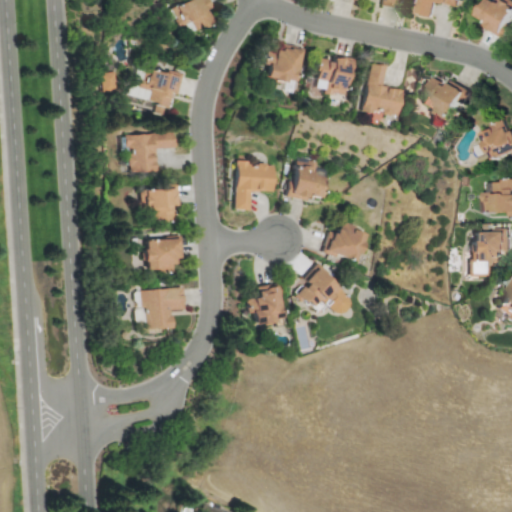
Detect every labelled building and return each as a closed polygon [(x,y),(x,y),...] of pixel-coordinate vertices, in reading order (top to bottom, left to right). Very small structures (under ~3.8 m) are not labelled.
[(184,32),(208,20),(202,8),(205,7),(201,0),(180,0),(166,7),(175,26),(180,24),(184,32)] [(398,9),(399,0),(378,0),(377,5),(398,9)] [(433,1),(455,5),(455,0),(417,0),(415,13),(430,16),(433,1)] [(501,36),(511,14),(511,7),(497,0),(481,0),(474,15),(481,19),(478,24),(501,36)] [(292,80),(298,48),(267,42),(261,78),(280,82),(281,78),(292,80)] [(311,87),(320,88),(319,92),(343,95),(347,59),(329,57),(329,60),(314,58),(311,87)] [(358,109),(395,115),(399,89),(378,86),(381,65),(365,62),(358,109)] [(98,92),(112,91),(111,72),(97,72),(98,92)] [(419,103),(428,108),(427,111),(445,120),(456,100),(461,103),(467,91),(447,81),(446,83),(433,76),(419,103)] [(511,130),(507,132),(502,119),(490,123),(492,128),(480,133),(491,161),(511,152),(511,130)] [(152,171),(151,148),(171,147),(170,132),(123,134),(125,172),(152,171)] [(288,188),(284,187),(282,195),(303,198),(304,194),(319,196),(323,169),(313,167),(314,160),(293,157),(288,188)] [(269,190),(270,163),(232,161),(231,209),(246,209),(246,190),(269,190)] [(511,215),(511,180),(485,181),(485,191),(480,191),(480,212),(506,212),(506,215),(511,215)] [(137,188),(137,208),(149,208),(149,220),(171,220),(170,204),(174,204),(174,188),(137,188)] [(324,231),(319,251),(355,260),(362,232),(350,230),(352,224),(338,221),(335,233),(324,231)] [(485,265),(498,265),(498,251),(507,251),(506,231),(467,232),(467,276),(485,276),(485,265)] [(178,257),(177,238),(141,239),(142,269),(171,268),(170,257),(178,257)] [(310,266),(297,280),(299,283),(292,291),(315,312),(322,304),(336,316),(349,301),(310,266)] [(511,278),(494,310),(511,320),(511,278)] [(273,284),(253,287),(255,296),(245,298),(249,325),(270,322),(269,312),(277,310),(273,284)] [(180,308),(179,287),(131,289),(132,309),(131,309),(131,322),(140,322),(140,330),(167,329),(167,309),(180,308)]
